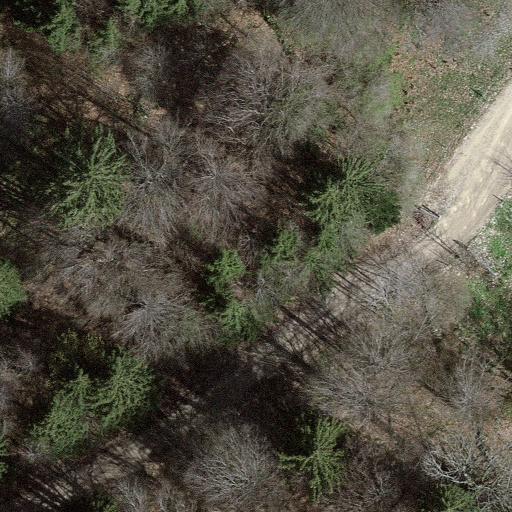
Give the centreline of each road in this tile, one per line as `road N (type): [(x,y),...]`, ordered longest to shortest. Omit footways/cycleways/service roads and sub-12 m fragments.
road 1 (track): [(0,507),(165,437),(405,237),(511,83)]
road 2 (track): [(254,363),(0,312)]
